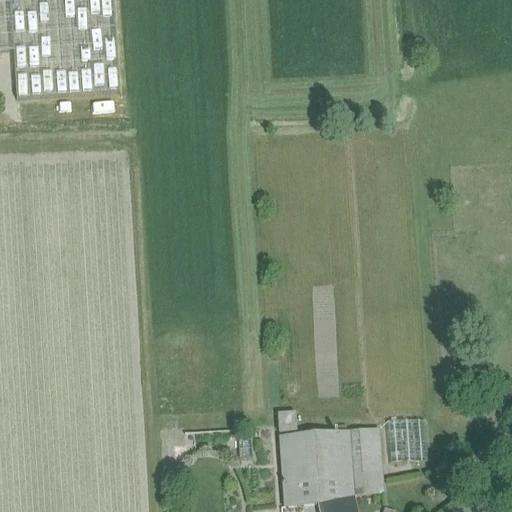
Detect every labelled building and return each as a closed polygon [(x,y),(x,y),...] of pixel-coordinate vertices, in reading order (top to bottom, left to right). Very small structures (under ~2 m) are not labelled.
[(0,0),(0,54),(13,53),(16,101),(120,95),(113,0),(0,0)] [(411,369),(411,395),(422,395),(422,369),(411,369)] [(278,416),(279,435),(297,434),(295,415),(278,416)] [(427,463),(425,422),(388,424),(390,466),(427,463)] [(379,432),(279,439),(284,510),(318,507),(354,498),(384,496),(379,432)] [(357,511),(354,498),(318,507),(318,511),(357,511)]
